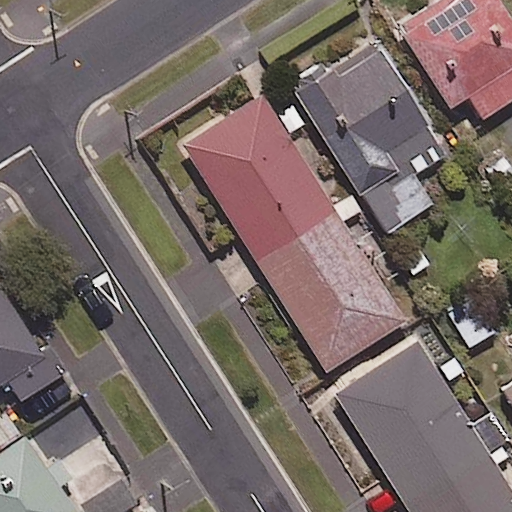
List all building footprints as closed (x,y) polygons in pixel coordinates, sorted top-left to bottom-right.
[(511,95),(511,21),(498,0),(432,0),(396,23),(449,104),(466,94),(480,116),(511,95)] [(445,152),(373,38),(293,88),(384,233),(432,203),(413,172),(445,152)] [(404,319),(262,94),(182,145),(324,370),(404,319)] [(57,374),(0,287),(0,379),(1,379),(15,401),(57,374)] [(495,331),(477,292),(447,306),(465,345),(495,331)] [(511,511),(511,490),(417,338),(335,389),(412,511),(511,511)] [(511,381),(502,389),(511,404),(511,381)] [(39,459),(23,435),(0,451),(0,511),(75,511),(57,485),(71,476),(53,449),(39,459)] [(117,511),(136,502),(123,478),(82,502),(87,511),(117,511)]
